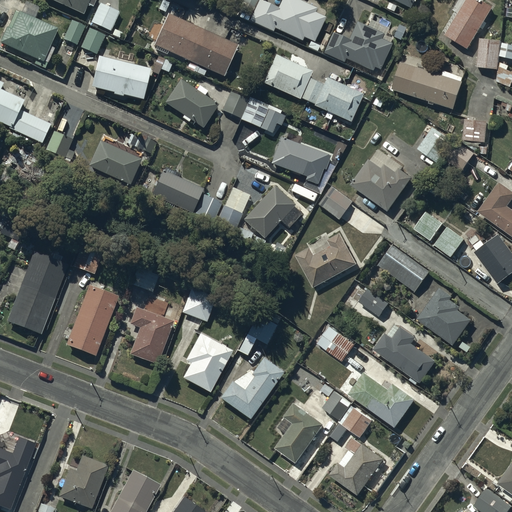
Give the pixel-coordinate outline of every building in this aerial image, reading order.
[(56,0),(82,12),(87,2),(93,4),(94,0),(56,0)] [(170,1),(168,0),(162,0),(159,8),(166,11),(170,1)] [(257,0),(243,0),(239,10),(250,16),(257,0)] [(280,0),(278,7),(262,0),(258,0),(249,20),(273,31),(275,27),(301,39),(303,35),(314,40),(325,16),(315,11),(317,7),(302,0),(280,0)] [(492,5),(484,0),(465,0),(445,33),(467,46),(492,5)] [(398,5),(391,1),(388,7),(395,10),(398,5)] [(118,11),(99,2),(91,21),(110,30),(118,11)] [(58,27),(15,7),(0,40),(0,41),(48,62),(55,47),(50,45),(58,27)] [(238,45),(168,13),(154,44),(156,45),(155,48),(167,53),(168,50),(224,76),(238,45)] [(85,26),(72,20),(63,38),(77,44),(85,26)] [(383,32),(357,20),(349,38),(333,30),(323,52),(344,62),(346,58),(372,70),(374,66),(379,68),(391,43),(381,38),(383,32)] [(405,28),(398,25),(394,36),(400,39),(405,28)] [(104,34),(89,28),(81,46),(96,53),(104,34)] [(122,32),(115,29),(113,34),(120,37),(122,32)] [(501,38),(480,37),(477,66),(498,68),(501,38)] [(320,46),(310,41),(308,46),(318,51),(320,46)] [(511,43),(503,42),(500,55),(511,57),(511,43)] [(313,70),(275,53),(262,82),(299,99),(300,97),(314,103),(314,105),(350,121),(362,93),(327,77),(324,84),(309,78),(313,70)] [(151,68),(98,56),(92,85),(114,90),(113,93),(123,95),(123,93),(144,98),(151,68)] [(165,59),(158,56),(151,70),(158,73),(165,59)] [(173,63),(166,60),(162,68),(169,71),(173,63)] [(462,80),(401,61),(393,88),(430,100),(429,102),(434,103),(434,101),(454,107),(462,80)] [(206,70),(188,62),(186,67),(204,75),(206,70)] [(511,81),(511,70),(499,65),(498,80),(510,85),(511,81)] [(196,89),(180,78),(165,101),(185,114),(183,117),(188,120),(189,118),(203,127),(219,103),(205,94),(208,90),(199,84),(196,89)] [(0,87),(2,82),(0,81),(0,121),(11,126),(23,99),(0,87)] [(249,99),(231,91),(222,110),(240,117),(249,99)] [(385,98),(378,95),(374,103),(381,106),(385,98)] [(284,115),(249,100),(241,119),(272,133),(277,123),(280,124),(284,115)] [(51,123),(20,109),(12,127),(42,142),(51,123)] [(487,121),(466,118),(463,139),(485,141),(487,121)] [(453,140),(433,127),(418,148),(438,162),(453,140)] [(73,139),(54,130),(45,149),(72,161),(76,152),(68,149),(73,139)] [(151,153),(156,142),(132,131),(127,143),(151,153)] [(331,154),(280,135),(270,162),(306,176),(305,179),(317,183),(323,168),(326,169),(331,154)] [(142,158),(100,139),(88,165),(130,183),(142,158)] [(475,152),(460,142),(448,159),(463,170),(475,152)] [(382,167),(368,157),(349,184),(388,211),(413,177),(399,168),(396,172),(385,164),(382,167)] [(180,173),(165,166),(152,194),(192,213),(204,188),(178,177),(180,173)] [(511,199),(511,189),(499,180),(477,211),(511,235),(511,208),(508,205),(511,199)] [(295,204),(274,185),(243,219),(263,238),(280,219),(288,227),(301,213),(293,206),(295,204)] [(351,202),(331,186),(317,204),(338,219),(351,202)] [(221,202),(204,194),(195,213),(213,221),(221,202)] [(243,213),(224,205),(216,224),(234,232),(243,213)] [(442,223),(427,212),(415,228),(431,239),(442,223)] [(5,223),(1,234),(14,240),(19,228),(5,223)] [(252,233),(240,227),(237,234),(249,240),(252,233)] [(464,238),(448,227),(435,244),(452,256),(464,238)] [(311,245),(295,254),(314,287),(357,263),(340,232),(329,238),(332,245),(315,254),(311,245)] [(511,273),(511,251),(499,234),(475,251),(498,283),(511,273)] [(101,252),(80,244),(73,265),(93,273),(101,252)] [(430,271),(393,245),(379,265),(415,291),(430,271)] [(67,265),(34,252),(7,321),(41,334),(67,265)] [(159,270),(141,263),(132,284),(150,291),(159,270)] [(119,295),(89,284),(66,343),(96,355),(119,295)] [(216,295),(192,286),(182,312),(206,321),(216,295)] [(452,296),(440,287),(417,319),(453,345),(471,320),(458,310),(461,306),(451,299),(452,296)] [(389,303),(369,288),(359,301),(379,316),(389,303)] [(149,293),(142,290),(138,303),(144,306),(149,293)] [(173,321),(136,307),(129,323),(140,327),(130,353),(157,364),(173,321)] [(280,318),(269,312),(266,317),(277,323),(280,318)] [(277,326),(259,316),(239,350),(247,354),(256,339),(266,345),(277,326)] [(355,345),(330,326),(317,343),(343,361),(355,345)] [(416,337),(402,327),(394,337),(386,332),(374,349),(420,381),(436,360),(411,343),(416,337)] [(233,350),(200,332),(185,360),(191,363),(183,378),(210,393),(233,350)] [(470,347),(463,342),(460,346),(467,351),(470,347)] [(284,372),(264,358),(252,374),(255,376),(245,389),(233,380),(221,397),(250,419),(284,372)] [(390,389),(365,371),(349,394),(396,427),(416,399),(394,383),(390,389)] [(334,389),(326,384),(321,390),(329,395),(334,389)] [(351,403),(335,391),(323,407),(340,419),(351,403)] [(324,424),(295,403),(285,416),(293,422),(276,447),(296,462),(324,424)] [(373,420),(351,405),(339,422),(361,437),(373,420)] [(37,443),(19,436),(12,453),(0,448),(0,506),(11,511),(37,443)] [(385,458),(353,436),(346,447),(350,450),(341,463),(339,462),(331,474),(359,494),(385,458)] [(107,465),(82,455),(76,470),(69,468),(59,496),(91,508),(107,465)] [(511,463),(498,483),(511,493),(511,463)] [(145,511),(160,485),(133,470),(109,511),(145,511)] [(507,511),(511,506),(511,505),(487,488),(475,505),(483,511),(507,511)] [(206,511),(184,496),(172,511),(206,511)]
